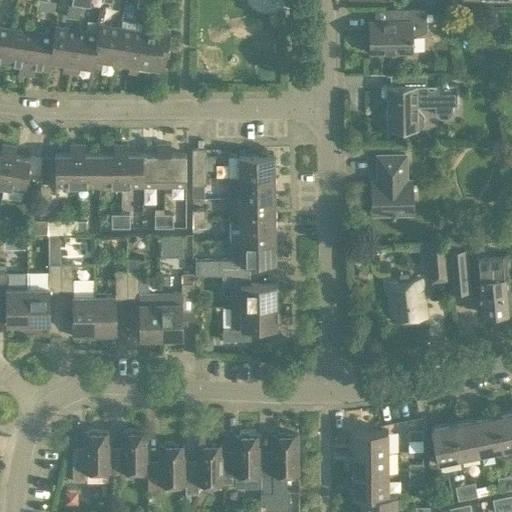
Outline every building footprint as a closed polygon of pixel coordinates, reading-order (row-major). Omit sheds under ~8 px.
[(155,0),(146,0),(145,8),(154,9),(155,0)] [(412,51),(411,36),(426,30),(425,8),(388,8),(389,20),(368,21),(369,52),(412,51)] [(432,11),(432,19),(448,19),(448,11),(432,11)] [(98,25),(96,34),(91,65),(100,66),(101,57),(115,60),(120,28),(98,25)] [(141,30),(140,31),(138,47),(139,47),(166,52),(170,27),(160,25),(159,33),(141,30)] [(10,29),(0,27),(0,59),(5,61),(10,29)] [(54,27),(52,36),(50,47),(52,47),(50,59),(63,61),(62,70),(69,71),(76,30),(54,27)] [(140,31),(120,28),(115,60),(129,62),(127,71),(135,72),(137,63),(139,47),(138,47),(140,31)] [(32,33),(10,29),(5,61),(19,63),(18,72),(25,73),(32,33)] [(96,34),(76,30),(69,71),(77,72),(78,63),(91,65),(96,34)] [(52,36),(32,33),(25,73),(33,74),(34,65),(49,68),(50,59),(52,47),(50,47),(52,36)] [(166,52),(139,47),(137,63),(158,67),(158,66),(163,67),(166,52)] [(380,89),(380,90),(380,92),(381,93),(382,94),(382,95),(384,96),(385,96),(389,96),(389,105),(388,106),(387,107),(386,109),(386,110),(386,129),(417,128),(417,127),(420,126),(422,123),(423,120),(421,117),(414,109),(414,105),(434,105),(434,109),(434,111),(435,114),(437,116),(440,117),(443,117),(445,117),(448,115),(450,113),(451,111),(452,104),(457,104),(456,84),(425,84),(425,74),(389,74),(390,85),(384,85),(383,86),(381,87),(381,88),(380,89)] [(0,151),(0,185),(2,186),(9,145),(1,143),(0,151)] [(112,153),(98,153),(98,186),(120,186),(120,143),(112,143),(112,153)] [(127,143),(120,143),(120,186),(141,186),(141,153),(127,153),(127,143)] [(155,153),(141,153),(141,186),(163,186),(163,143),(155,143),(155,153)] [(163,143),(163,186),(185,186),(185,153),(170,153),(170,143),(163,143)] [(54,186),(76,186),(76,144),(69,144),(69,153),(54,153),(54,186)] [(84,144),(76,144),(76,186),(98,186),(98,153),(84,153),(84,144)] [(16,146),(9,145),(2,186),(24,190),(29,157),(14,155),(16,146)] [(191,148),(191,176),(205,176),(205,148),(191,148)] [(426,158),(436,158),(436,149),(426,149),(426,158)] [(237,154),(238,177),(273,176),(273,154),(237,154)] [(371,182),(372,215),(412,214),(411,181),(405,181),(405,155),(377,156),(377,182),(371,182)] [(205,176),(191,176),(191,185),(205,184),(205,176)] [(273,176),(238,177),(227,177),(228,198),(273,197),(273,176)] [(273,197),(228,198),(228,219),(274,218),(273,197)] [(191,209),(191,218),(205,218),(205,209),(191,209)] [(111,227),(120,227),(119,213),(110,213),(111,227)] [(128,213),(119,213),(120,227),(129,227),(128,213)] [(154,227),(163,227),(163,213),(154,213),(154,227)] [(172,213),(163,213),(163,227),(172,227),(172,213)] [(205,218),(191,218),(191,227),(205,227),(205,218)] [(274,218),(228,219),(228,240),(274,239),(274,218)] [(29,233),(38,233),(37,219),(28,219),(29,233)] [(47,219),(37,219),(38,233),(47,233),(47,219)] [(76,233),(77,233),(86,233),(86,219),(76,219),(76,233)] [(453,291),(470,290),(466,248),(463,248),(461,228),(447,229),(453,291)] [(162,269),(190,267),(189,232),(160,233),(162,269)] [(221,273),(249,272),(249,261),(274,261),(274,239),(228,240),(228,258),(193,259),(193,273),(221,273)] [(449,278),(446,240),(425,242),(428,280),(449,278)] [(474,259),(479,314),(510,311),(507,276),(505,256),(474,259)] [(126,258),(126,270),(126,298),(138,298),(138,337),(160,337),(159,292),(148,292),(142,277),(142,258),(126,258)] [(49,291),(60,291),(60,263),(48,263),(48,287),(27,287),(27,322),(49,322),(49,291)] [(71,263),(60,263),(60,291),(72,291),(71,263)] [(5,323),(27,322),(27,287),(5,288),(5,269),(0,269),(0,297),(5,297),(5,323)] [(115,294),(93,294),(94,335),(116,334),(115,298),(126,298),(126,270),(114,270),(115,294)] [(229,284),(229,306),(275,305),(275,283),(249,283),(249,272),(221,273),(221,284),(229,284)] [(386,284),(391,322),(425,318),(421,279),(386,284)] [(181,292),(159,292),(160,337),(182,336),(181,311),(193,310),(193,282),(181,283),(181,292)] [(72,335),(94,335),(93,294),(71,295),(72,335)] [(275,305),(229,306),(229,327),(222,328),(222,340),(250,339),(250,327),(275,327),(275,305)] [(511,410),(494,414),(501,449),(511,446),(511,410)] [(494,414),(473,418),(479,453),(501,449),(494,414)] [(473,418),(452,422),(458,457),(479,453),(473,418)] [(437,461),(458,457),(452,422),(430,427),(437,461)] [(351,451),(387,451),(387,429),(351,429),(351,451)] [(408,429),(408,439),(422,439),(422,429),(408,429)] [(109,470),(109,480),(122,480),(122,469),(147,469),(147,466),(147,430),(121,431),(122,452),(110,453),(109,453),(109,470)] [(84,470),(109,470),(109,453),(110,453),(109,431),(84,431),(84,453),(71,453),(72,481),(84,481),(84,470)] [(259,473),(260,488),(260,492),(272,491),(272,473),(297,472),(297,433),(271,434),(272,456),(260,456),(259,456),(260,473),(259,473)] [(222,482),(222,484),(235,484),(235,488),(260,488),(259,473),(260,473),(259,456),(260,456),(259,434),(234,434),(234,456),(222,456),(222,482)] [(147,469),(147,494),(160,493),(160,483),(184,482),(185,482),(184,465),(185,465),(184,443),(159,444),(159,466),(147,466),(147,469)] [(197,465),(185,465),(184,465),(185,482),(184,482),(184,493),(197,493),(197,482),(222,482),(222,456),(222,443),(196,443),(197,465)] [(351,451),(351,473),(387,472),(387,451),(351,451)] [(408,462),(408,472),(422,472),(422,462),(408,462)] [(351,495),(359,495),(373,495),(373,494),(387,494),(387,472),(351,473),(351,495)] [(422,472),(408,472),(408,483),(422,482),(422,472)] [(499,491),(508,489),(506,475),(496,477),(499,491)] [(473,481),(463,483),(466,497),(476,495),(473,481)] [(456,499),(466,497),(463,483),(453,485),(456,499)] [(359,495),(359,511),(394,511),(395,494),(387,494),(373,494),(373,495),(359,495)] [(501,496),(504,510),(511,508),(511,499),(511,494),(501,496)] [(494,511),(495,511),(504,510),(501,496),(491,498),(494,511)] [(459,505),(460,511),(470,511),(469,503),(459,505)]
